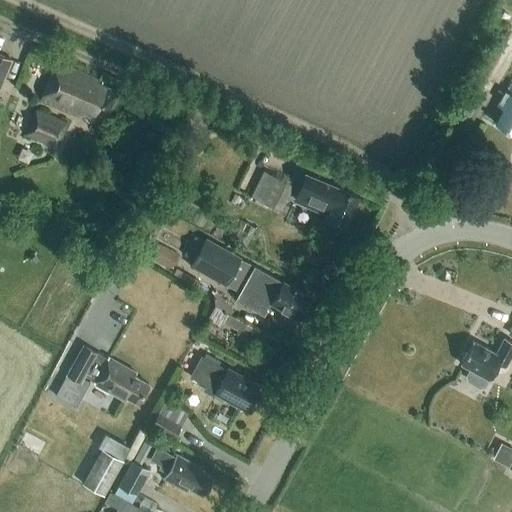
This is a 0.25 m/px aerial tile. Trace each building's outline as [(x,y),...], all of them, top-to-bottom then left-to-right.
[(0,89),(13,59),(0,53),(0,89)] [(101,83),(63,66),(56,62),(40,100),(81,117),(83,114),(103,122),(116,92),(100,85),(101,83)] [(511,78),(497,105),(504,109),(496,123),(511,131),(511,78)] [(56,147),(66,123),(35,111),(25,134),(56,147)] [(271,208),(284,182),(263,171),(250,197),(271,208)] [(310,174),(298,202),(326,214),(325,217),(344,225),(357,195),(338,187),(339,186),(310,174)] [(235,241),(245,247),(255,228),(245,222),(235,241)] [(226,285),(242,257),(206,237),(203,242),(194,237),(184,255),(193,260),(190,265),(226,285)] [(160,246),(158,261),(178,264),(180,249),(160,246)] [(254,266),(236,300),(264,315),(270,303),(300,319),(312,297),(254,266)] [(221,324),(228,313),(216,306),(210,317),(221,324)] [(487,379),(489,380),(498,364),(505,367),(511,354),(511,342),(504,338),(495,354),(473,341),(460,363),(469,368),(466,374),(467,380),(477,386),(483,385),(487,379)] [(85,349),(70,379),(63,392),(76,398),(87,377),(98,383),(96,386),(128,403),(129,400),(140,406),(150,386),(140,380),(141,377),(110,360),(108,364),(98,358),(99,356),(85,349)] [(250,410),(260,391),(240,381),(242,378),(218,365),(217,366),(201,358),(191,377),(207,386),(206,387),(250,410)] [(175,438),(182,424),(157,411),(150,425),(175,438)] [(18,445),(39,456),(47,441),(26,431),(18,445)] [(157,436),(148,431),(142,442),(152,447),(157,436)] [(494,458),(508,466),(511,459),(511,448),(501,443),(494,458)] [(203,495),(212,478),(198,471),(200,467),(177,455),(176,458),(157,447),(151,459),(169,469),(164,478),(187,490),(188,487),(203,495)] [(104,494),(122,461),(101,449),(82,482),(104,494)] [(135,494),(149,470),(132,461),(119,485),(135,494)] [(511,511),(511,481),(507,480),(495,511),(497,511),(511,511)] [(119,485),(113,496),(126,503),(130,505),(135,494),(119,485)] [(143,511),(130,505),(126,503),(120,511),(143,511)]
